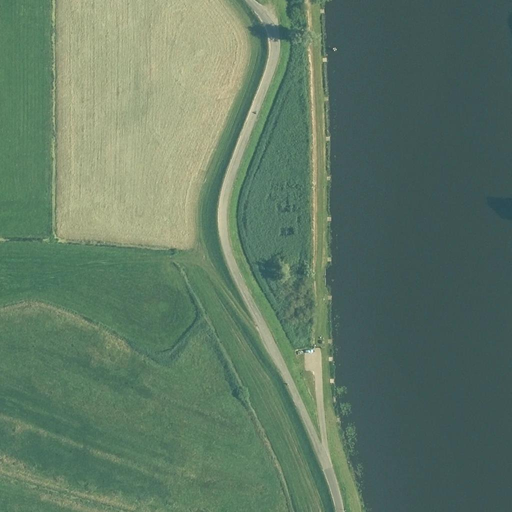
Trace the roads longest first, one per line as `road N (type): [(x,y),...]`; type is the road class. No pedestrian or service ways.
road 1 (unclassified): [(339,511),(223,242),(223,197),(274,48),(249,0)]
road 2 (track): [(170,258),(200,265),(246,324),(264,333)]
